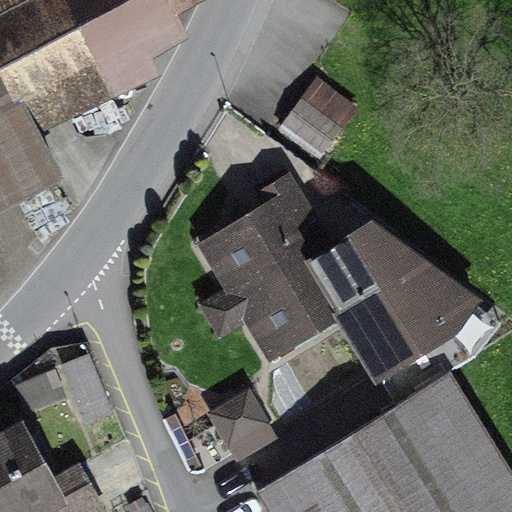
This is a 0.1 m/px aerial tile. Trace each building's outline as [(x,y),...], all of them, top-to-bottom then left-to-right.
[(112,92),(63,0),(0,0),(0,206),(58,178),(46,156),(80,139),(68,115),(112,92)] [(63,0),(112,92),(154,71),(145,52),(182,33),(168,7),(180,0),(63,0)] [(356,108),(318,80),(286,122),(323,151),(356,108)] [(308,263),(333,250),(289,179),(261,195),(268,207),(203,246),(270,356),(340,314),(308,263)] [(308,263),(340,314),(377,376),(481,311),(369,228),(333,250),(308,263)] [(69,362),(86,416),(108,409),(92,355),(69,362)] [(511,511),(511,472),(450,371),(256,491),(269,511),(511,511)] [(229,445),(265,423),(247,394),(211,416),(229,445)] [(22,428),(0,440),(0,511),(102,511),(86,483),(60,497),(22,428)]
